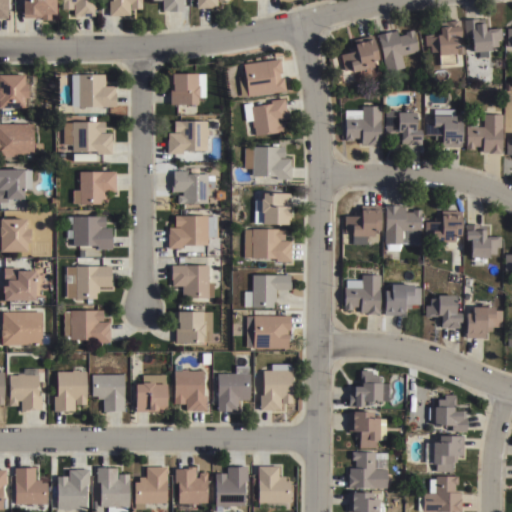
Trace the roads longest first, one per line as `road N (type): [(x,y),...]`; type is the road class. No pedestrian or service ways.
road 1 (residential): [(316,511),(320,178),(302,23)]
road 2 (residential): [(0,46),(219,40),(382,0)]
road 3 (residential): [(316,438),(0,439)]
road 4 (residential): [(139,46),(143,307)]
road 5 (residential): [(318,348),(386,346),(511,390)]
road 6 (residential): [(511,200),(422,174),(320,178)]
road 7 (residential): [(489,511),(494,431),(510,390)]
